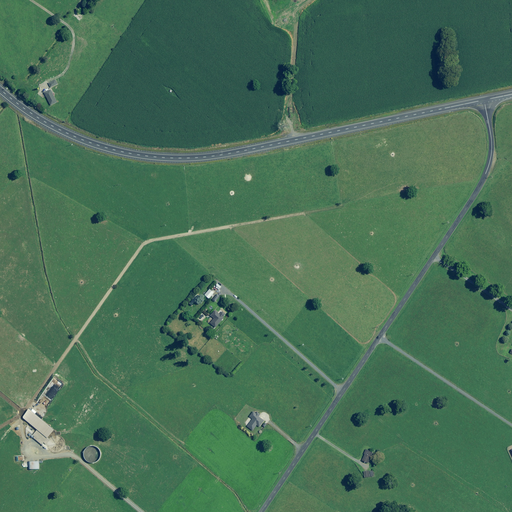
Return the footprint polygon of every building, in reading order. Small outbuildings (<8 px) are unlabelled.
[(84,38),(86,36),(88,38),(90,36),(88,35),(91,31),(82,23),(79,27),(85,33),(82,36),(84,38)] [(58,84),(55,79),(48,83),(50,88),(58,84)] [(57,102),(51,90),(45,93),(51,105),(57,102)] [(214,293),(210,289),(205,295),(209,299),(214,293)] [(200,296),(197,293),(189,303),(192,305),(200,296)] [(223,317),(225,314),(222,312),(220,315),(215,311),(211,316),(214,319),(211,323),(216,327),(223,319),(224,318),(223,317)] [(264,421),(259,417),(261,414),(257,412),(256,413),(255,413),(254,412),(250,417),(253,419),(248,427),(253,431),(257,425),(260,427),(264,421)] [(50,439),(38,429),(33,435),(35,437),(34,438),(42,445),(44,442),(46,444),(50,439)] [(372,452),(366,450),(362,461),(368,463),(372,452)]
